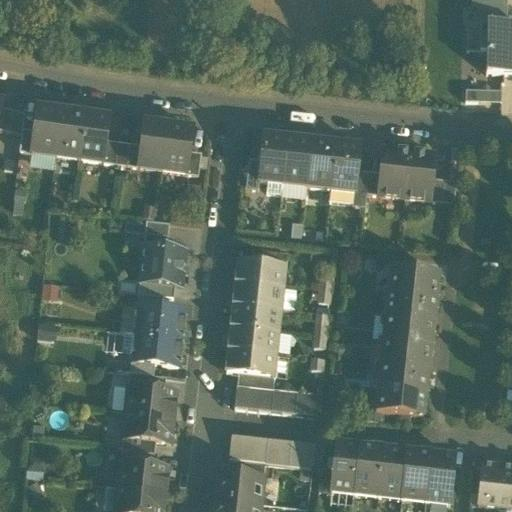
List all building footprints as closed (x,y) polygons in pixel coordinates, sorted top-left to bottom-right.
[(470,0),(470,27),(497,27),(497,21),(506,21),(506,0),(470,0)] [(485,79),(511,79),(511,21),(506,21),(497,21),(497,27),(470,27),(466,26),(466,56),(486,57),(485,79)] [(464,107),(501,108),(501,96),(465,95),(464,107)] [(0,114),(0,136),(21,141),(22,135),(24,118),(0,113),(0,114)] [(30,160),(54,163),(60,116),(37,113),(33,137),(30,160)] [(84,119),(60,116),(54,163),(78,166),(84,119)] [(108,123),(84,119),(78,166),(102,169),(105,146),(108,123)] [(137,174),(161,177),(167,131),(144,127),(141,151),(137,174)] [(191,134),(167,131),(161,177),(185,181),(188,157),(191,134)] [(33,137),(22,135),(21,141),(18,158),(30,160),(33,137)] [(281,201),(282,191),(287,144),(263,141),(260,166),(258,188),(267,189),(266,199),(281,201)] [(282,191),(306,193),(311,146),(287,144),(282,191)] [(114,171),(117,148),(105,146),(102,169),(114,171)] [(306,193),(330,196),(335,149),(311,146),(306,193)] [(129,150),(117,148),(114,171),(126,172),(129,150)] [(335,149),(330,196),(353,198),(354,199),(356,176),(359,151),(335,149)] [(129,150),(126,172),(126,173),(137,174),(141,151),(129,150)] [(377,202),(403,205),(408,157),(382,154),(380,179),(377,202)] [(185,181),(197,182),(201,159),(188,157),(185,181)] [(434,160),(408,157),(403,205),(429,207),(431,184),(434,160)] [(245,195),(257,197),(258,188),(260,166),(248,164),(245,195)] [(364,213),(365,201),(368,177),(356,176),(354,199),(353,198),(351,210),(351,212),(364,213)] [(380,179),(368,177),(365,201),(377,202),(380,179)] [(429,207),(441,209),(443,186),(431,184),(429,207)] [(455,187),(443,186),(441,209),(453,210),(455,187)] [(351,210),(353,198),(330,196),(328,208),(351,210)] [(144,239),(167,241),(168,229),(145,227),(144,239)] [(168,242),(167,241),(144,239),(143,251),(166,253),(168,242)] [(174,292),(180,292),(184,255),(166,253),(143,251),(139,288),(174,292)] [(250,266),(285,270),(287,258),(251,255),(250,266)] [(237,265),(235,287),(279,292),(280,282),(284,283),(285,270),(250,266),(237,265)] [(391,298),(435,303),(436,293),(437,279),(390,274),(388,298),(391,298)] [(235,287),(233,310),(276,314),(278,303),(281,302),(283,298),(281,293),(279,292),(235,287)] [(139,288),(137,300),(161,302),(173,304),(174,292),(139,288)] [(136,313),(136,312),(137,300),(117,298),(115,311),(136,313)] [(435,303),(391,298),(390,309),(386,312),(385,321),(388,322),(429,326),(430,316),(433,317),(435,303)] [(161,302),(137,300),(136,312),(160,314),(161,302)] [(233,310),(230,332),(274,336),(275,325),(278,324),(280,320),(279,316),(276,314),(233,310)] [(136,313),(133,340),(181,345),(184,319),(182,317),(160,314),(136,312),(136,313)] [(429,326),(388,322),(387,334),(384,336),(383,345),(386,346),(427,350),(427,343),(430,343),(431,341),(432,327),(429,326)] [(230,332),(228,354),(272,358),(273,347),(276,346),(278,342),(277,338),(274,336),(230,332)] [(178,370),(181,345),(133,340),(125,339),(123,353),(131,359),(130,367),(154,370),(176,372),(178,370)] [(427,350),(386,346),(385,357),(381,360),(380,369),(383,370),(424,374),(425,367),(428,367),(428,365),(430,350),(427,350)] [(274,361),(272,358),(228,354),(226,377),(238,378),(269,381),(270,370),(274,368),(276,364),(274,361)] [(129,379),(153,382),(154,370),(130,367),(129,379)] [(424,374),(383,370),(382,381),(379,384),(378,393),(422,398),(422,390),(425,391),(426,388),(427,374),(424,374)] [(238,378),(236,390),(249,391),(260,392),(272,394),(273,382),(269,381),(238,378)] [(127,391),(164,395),(165,383),(153,382),(129,379),(127,391)] [(234,414),(246,415),(249,391),(236,390),(234,414)] [(127,391),(125,417),(173,422),(175,396),(164,395),(127,391)] [(260,392),(249,391),(246,415),(258,416),(260,392)] [(272,394),(260,392),(258,416),(269,417),(270,417),(272,394)] [(422,422),(425,398),(422,398),(378,393),(375,417),(422,422)] [(284,395),(272,394),(270,417),(281,419),(284,395)] [(284,395),(281,419),(293,420),(296,396),(295,396),(284,395)] [(307,397),(296,396),(293,420),(305,421),(307,397)] [(320,399),(307,397),(305,421),(317,423),(320,399)] [(170,448),(173,422),(125,417),(122,443),(155,446),(170,448)] [(228,465),(240,466),(243,443),(231,441),(228,465)] [(122,443),(121,455),(154,458),(155,446),(122,443)] [(255,444),(243,443),(240,466),(252,468),(255,444)] [(267,445),(255,444),(252,468),(264,469),(267,445)] [(278,446),(267,445),(264,469),(276,470),(278,446)] [(290,448),(278,446),(276,470),(287,472),(290,448)] [(301,449),(290,448),(287,472),(299,473),(301,449)] [(314,450),(301,449),(299,473),(312,474),(314,450)] [(330,496),(354,499),(359,451),(335,449),(330,496)] [(383,454),(359,451),(354,499),(378,502),(383,454)] [(407,456),(383,454),(378,502),(401,504),(407,456)] [(157,459),(154,458),(121,455),(119,467),(155,471),(157,459)] [(430,459),(407,456),(401,504),(425,507),(430,459)] [(454,462),(430,459),(425,507),(449,509),(454,462)] [(263,481),(264,469),(252,468),(240,466),(239,478),(263,481)] [(477,511),(497,511),(502,471),(502,467),(492,466),(491,470),(482,469),(477,511)] [(119,467),(117,493),(164,498),(167,472),(155,471),(119,467)] [(511,472),(502,471),(497,511),(511,511),(511,467),(511,468),(511,472)] [(215,476),(212,504),(260,509),(263,481),(239,478),(215,476)] [(162,511),(164,498),(117,493),(114,511),(162,511)]
